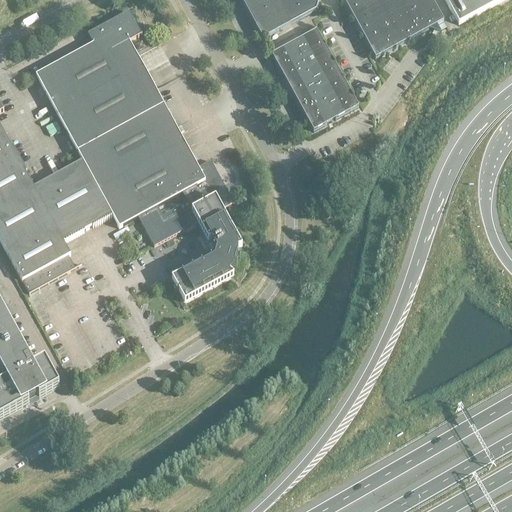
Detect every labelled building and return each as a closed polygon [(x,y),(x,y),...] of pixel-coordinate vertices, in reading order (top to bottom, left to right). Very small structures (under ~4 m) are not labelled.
[(240,0),(263,42),(291,26),(316,13),(319,0),(240,0)] [(443,24),(430,0),(341,0),(375,61),(428,32),(441,36),(437,27),(443,24)] [(444,0),(459,26),(506,0),(444,0)] [(36,78),(77,154),(76,154),(77,155),(78,154),(82,163),(34,190),(26,175),(27,174),(12,148),(11,149),(0,127),(0,115),(4,113),(0,105),(0,242),(22,283),(24,282),(25,284),(23,285),(29,296),(70,274),(70,273),(70,272),(71,272),(72,271),(72,270),(72,269),(72,268),(72,267),(72,266),(70,263),(71,263),(69,258),(71,257),(64,244),(66,244),(66,243),(68,243),(68,242),(71,242),(71,241),(73,241),(73,239),(75,240),(75,238),(77,238),(77,237),(80,237),(80,236),(82,236),(82,235),(84,235),(84,233),(92,229),(93,230),(94,228),(95,228),(97,227),(98,227),(99,225),(100,226),(101,224),(102,225),(103,223),(104,223),(105,222),(107,222),(108,220),(109,221),(110,219),(111,220),(112,218),(119,230),(138,220),(139,222),(141,221),(153,245),(152,245),(154,248),(185,232),(186,234),(195,228),(194,226),(200,223),(216,254),(216,255),(215,255),(214,256),(213,256),(213,257),(213,258),(213,259),(214,259),(214,260),(215,260),(214,262),(204,267),(202,265),(172,282),(185,306),(234,279),(230,276),(232,273),(233,272),(234,271),(235,269),(235,268),(236,266),(237,264),(237,262),(237,261),(238,260),(238,258),(238,256),(238,255),(238,253),(238,251),(242,250),(221,212),(233,205),(232,202),(231,202),(213,170),(214,169),(210,163),(198,170),(164,107),(165,107),(164,106),(163,107),(129,44),(142,37),(138,30),(137,31),(132,23),(133,22),(129,14),(87,37),(93,47),(36,78)] [(316,33),(294,45),(271,57),(313,134),(327,127),(325,124),(334,119),(335,122),(358,109),(316,33)] [(0,308),(0,371),(3,377),(1,379),(4,385),(0,386),(0,421),(29,405),(28,402),(37,397),(39,400),(59,389),(45,362),(31,370),(28,364),(30,363),(0,308)]
